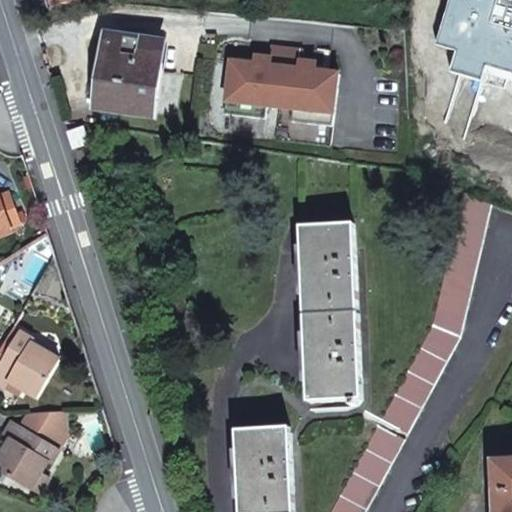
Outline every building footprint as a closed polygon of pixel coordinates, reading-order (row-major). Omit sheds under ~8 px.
[(53,0),(56,9),(86,0),(53,0)] [(163,43),(111,36),(100,107),(153,114),(163,43)] [(232,62),(225,115),(266,120),(268,108),(294,111),(292,123),(333,128),(340,74),(317,71),(301,70),(302,62),(303,51),(273,48),(272,58),(271,66),(255,64),(232,62)] [(256,57),(255,64),(271,66),(272,58),(256,57)] [(318,64),(302,62),(301,70),(317,71),(318,64)] [(85,128),(68,133),(78,164),(95,158),(85,128)] [(432,327),(382,421),(409,435),(462,338),(492,206),(463,193),(432,327)] [(1,197),(13,230),(22,226),(10,194),(1,197)] [(0,195),(0,240),(15,235),(0,195)] [(309,383),(310,404),(352,402),(352,407),(360,407),(359,402),(364,402),(356,225),(302,227),(303,248),(306,248),(308,296),(305,296),(307,335),(309,335),(312,383),(309,383)] [(32,345),(34,342),(14,329),(0,352),(0,384),(7,389),(10,383),(24,390),(39,399),(61,361),(32,345)] [(7,389),(20,396),(24,390),(10,383),(7,389)] [(23,427),(14,422),(6,437),(12,440),(5,453),(0,460),(0,471),(33,491),(34,489),(43,475),(50,464),(53,465),(62,451),(56,447),(67,427),(66,413),(30,414),(23,427)] [(379,426),(331,511),(366,511),(406,441),(379,426)] [(295,511),(291,428),(237,431),(238,453),(241,452),(243,500),(241,500),(241,511),(295,511)] [(6,437),(0,446),(0,450),(5,453),(12,440),(6,437)] [(511,511),(511,460),(494,462),(496,511),(511,511)] [(43,475),(34,489),(42,495),(51,480),(43,475)]
